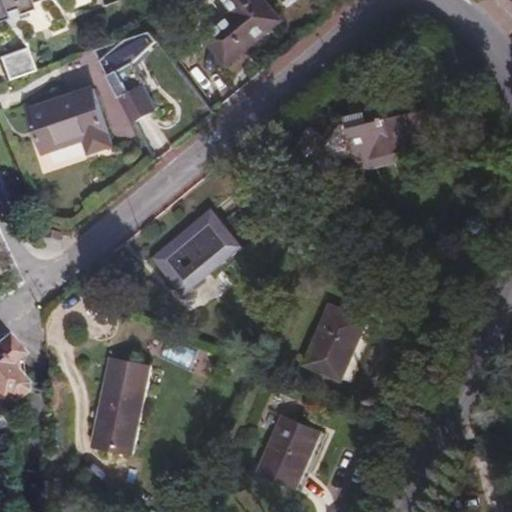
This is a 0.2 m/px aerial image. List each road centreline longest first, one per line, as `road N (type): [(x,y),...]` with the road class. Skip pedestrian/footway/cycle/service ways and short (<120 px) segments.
road 1 (residential): [(381,0),(26,299)]
road 2 (secondary): [(405,511),(511,273)]
road 3 (residential): [(21,511),(36,437),(26,299)]
